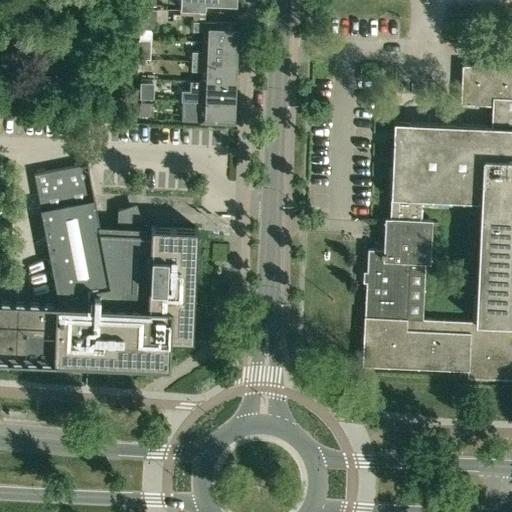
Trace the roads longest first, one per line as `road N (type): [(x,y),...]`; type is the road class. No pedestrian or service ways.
road 1 (tertiary): [(264,425),(281,0)]
road 2 (primary): [(210,453),(0,444)]
road 3 (primary): [(0,493),(208,506)]
road 4 (primary): [(503,468),(311,459)]
road 5 (unknown): [(9,286),(33,285),(44,272),(27,192),(30,149)]
